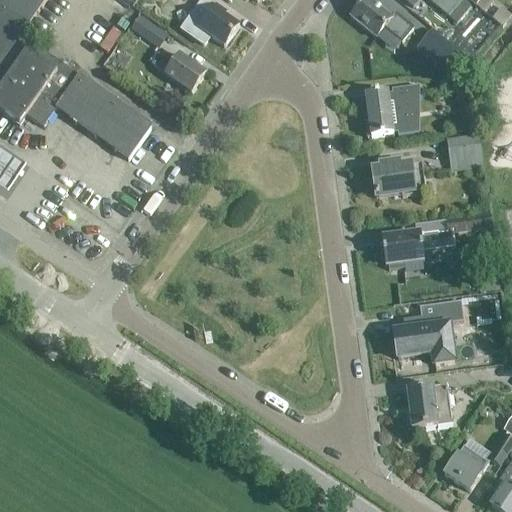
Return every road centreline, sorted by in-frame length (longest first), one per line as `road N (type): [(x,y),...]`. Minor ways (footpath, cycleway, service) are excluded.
road 1 (residential): [(335,458),(350,439),(354,404),(314,118),(298,90),(262,66)]
road 2 (secondary): [(355,511),(81,329)]
road 3 (residential): [(100,302),(262,66)]
road 4 (residential): [(335,458),(100,302)]
